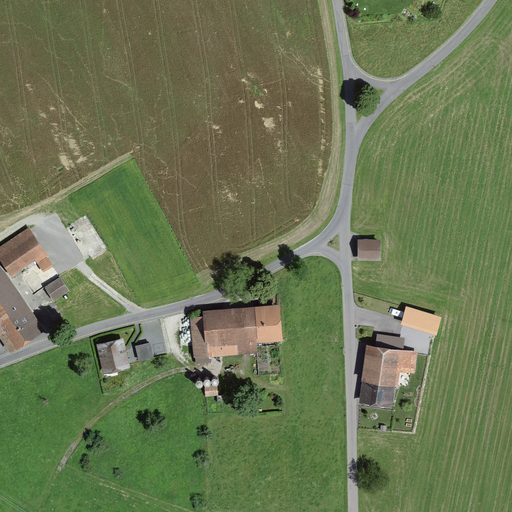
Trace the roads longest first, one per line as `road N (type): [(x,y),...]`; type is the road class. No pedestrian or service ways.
road 1 (unclassified): [(0,363),(75,333),(231,290),(315,247)]
road 2 (unclassified): [(343,266),(350,511)]
road 3 (unclassified): [(397,90),(492,0)]
